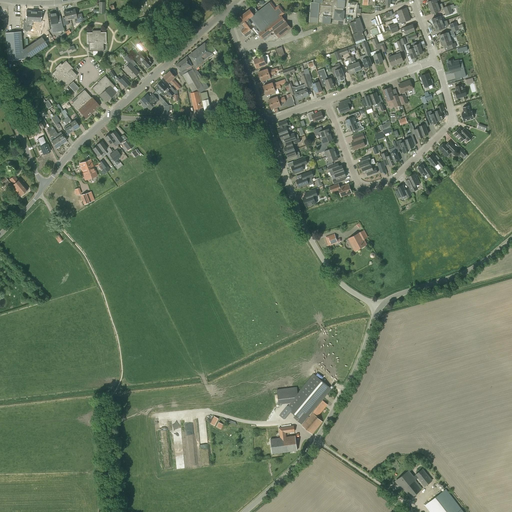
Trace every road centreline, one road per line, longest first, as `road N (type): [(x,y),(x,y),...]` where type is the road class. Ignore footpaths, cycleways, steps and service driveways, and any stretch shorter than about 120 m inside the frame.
road 1 (residential): [(431,61),(451,119),(390,181),(355,178),(325,101)]
road 2 (unclassified): [(246,511),(316,442),(355,369),(376,303)]
road 3 (unclassified): [(376,303),(345,288),(317,251),(266,121)]
road 4 (residential): [(266,121),(112,114)]
road 5 (unclassified): [(376,303),(455,278),(511,239)]
road 6 (unclassified): [(112,114),(223,13)]
